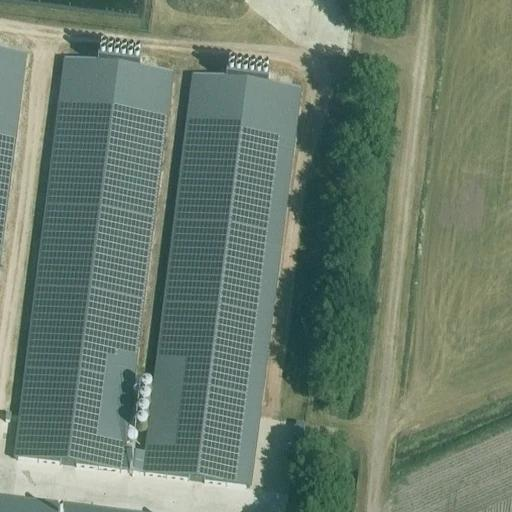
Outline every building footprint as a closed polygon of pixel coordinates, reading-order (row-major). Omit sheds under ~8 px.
[(0,238),(24,58),(0,54),(0,238)] [(99,66),(139,71),(141,59),(100,54),(99,66)] [(99,66),(66,62),(14,460),(119,473),(121,454),(170,75),(139,71),(99,66)] [(226,83),(268,88),(270,77),(228,70),(226,83)] [(226,83),(194,79),(145,457),(121,454),(119,473),(248,489),(299,92),(268,88),(226,83)] [(70,511),(0,503),(0,511),(70,511)]
